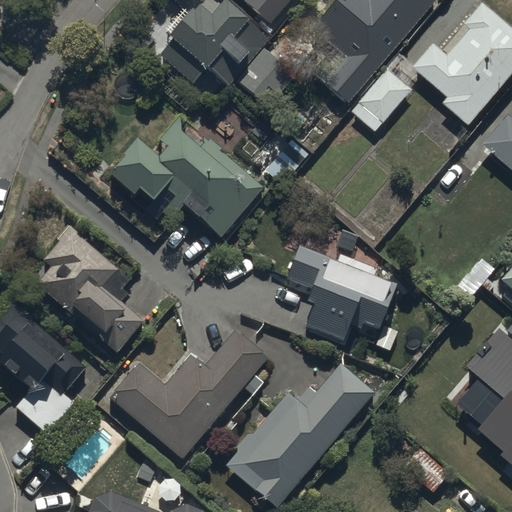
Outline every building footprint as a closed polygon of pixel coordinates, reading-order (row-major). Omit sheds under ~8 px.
[(269,38),(224,0),(223,0),(211,14),(198,2),(170,35),(174,38),(160,55),(193,83),(206,68),(227,86),(269,38)] [(245,0),(246,0),(272,23),(291,0),(245,0)] [(337,0),(312,30),(345,57),(324,82),(349,103),(434,0),(337,0)] [(511,33),(482,8),(463,30),(468,35),(447,60),(433,48),(412,73),(417,77),(447,103),(442,108),(468,130),(511,78),(511,33)] [(296,75),(264,49),(238,80),(270,107),(296,75)] [(406,90),(386,73),(358,107),(383,127),(384,127),(411,94),(406,90)] [(230,98),(223,92),(202,120),(216,130),(229,113),(222,108),(230,98)] [(383,127),(358,107),(351,116),(375,136),(383,127)] [(155,153),(135,136),(108,169),(133,190),(138,185),(151,196),(143,205),(166,224),(184,203),(221,233),(240,210),(248,217),(264,198),(257,193),(262,188),(219,152),(222,148),(208,136),(206,138),(177,114),(157,138),(163,143),(155,153)] [(511,123),(508,119),(482,150),(511,175),(511,123)] [(476,171),(455,151),(425,184),(447,204),(476,171)] [(129,275),(67,224),(39,258),(49,265),(41,275),(36,271),(30,278),(71,312),(76,307),(101,328),(96,334),(115,350),(141,319),(112,295),(129,275)] [(337,260),(299,243),(284,277),(310,288),(306,297),(313,300),(303,324),(342,340),(350,322),(360,327),(364,319),(380,325),(397,284),(375,274),(378,269),(340,252),(337,260)] [(511,274),(502,287),(511,295),(511,274)] [(86,366),(12,300),(0,313),(0,350),(1,351),(0,352),(0,361),(30,388),(15,405),(47,434),(74,403),(62,393),(86,366)] [(138,360),(109,394),(181,458),(243,388),(252,396),(264,382),(253,372),(266,358),(232,328),(200,364),(187,353),(162,381),(138,360)] [(511,346),(499,335),(466,373),(479,385),(505,406),(482,432),(478,437),(504,459),(500,463),(511,472),(511,346)] [(275,507),(373,391),(340,362),(316,390),(307,383),(295,397),(288,391),(226,465),(275,507)] [(482,432),(505,406),(479,385),(457,411),(482,432)] [(168,511),(162,511),(109,491),(95,498),(88,511),(87,511),(203,511),(203,510),(185,504),(169,511),(168,511)]
